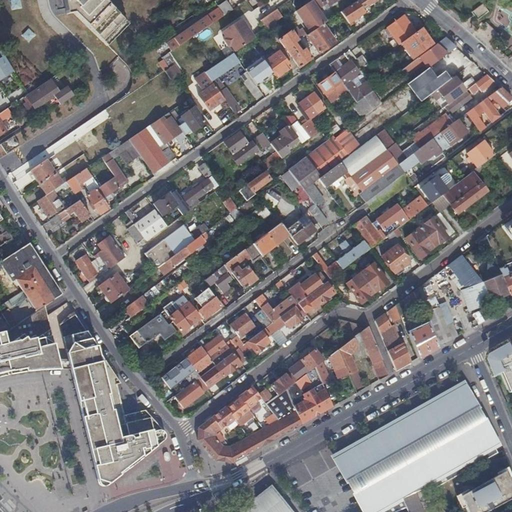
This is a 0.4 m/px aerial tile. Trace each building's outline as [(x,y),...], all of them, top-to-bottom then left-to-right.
[(63,0),(64,4),(66,14),(73,13),(107,46),(128,25),(103,0),(63,0)] [(219,8),(224,15),(232,9),(225,0),(217,6),(219,8)] [(320,10),(325,6),(326,7),(337,0),(310,0),(296,10),(311,30),(322,23),(327,20),(320,10)] [(375,0),(356,0),(339,12),(348,23),(364,12),(362,9),(375,0)] [(484,5),(473,12),(479,21),(490,14),(484,5)] [(169,41),(174,48),(224,15),(219,8),(211,13),(192,26),(190,24),(188,26),(189,28),(169,41)] [(277,8),(268,14),(274,21),(282,16),(277,8)] [(210,11),(190,24),(192,26),(211,13),(210,11)] [(268,14),(266,15),(273,25),(275,24),(274,21),(268,14)] [(266,15),(261,19),(260,19),(267,29),(273,25),(266,15)] [(401,43),(416,32),(404,16),(385,30),(388,34),(391,32),(399,44),(400,43),(401,43)] [(241,18),(221,32),(226,38),(223,40),(228,47),(231,45),(235,51),(254,38),(241,18)] [(307,33),(299,39),(305,47),(306,49),(311,46),(310,45),(312,43),(319,53),(335,42),(322,23),(311,30),(307,33)] [(432,43),(421,28),(416,32),(401,43),(412,58),(432,43)] [(296,35),(292,29),(279,39),(299,67),(312,57),(306,49),(305,47),(300,50),(295,43),(299,39),(296,35)] [(296,35),(299,39),(307,33),(305,29),(296,35)] [(445,37),(398,71),(403,79),(424,64),(427,68),(434,63),(437,61),(456,46),(445,37)] [(399,44),(391,50),(395,54),(403,48),(400,43),(399,44)] [(0,79),(13,71),(0,49),(0,79)] [(264,56),(261,57),(262,59),(272,73),(275,77),(290,67),(279,51),(266,59),(264,56)] [(239,61),(233,53),(232,53),(224,59),(208,69),(205,72),(208,76),(211,80),(225,99),(235,113),(240,109),(227,89),(226,89),(217,76),(239,61)] [(356,59),(364,70),(370,65),(362,55),(356,59)] [(272,73),(262,59),(246,71),(251,77),(255,83),(256,85),(272,73)] [(335,60),(329,64),(334,72),(347,89),(357,102),(373,90),(377,87),(371,79),(357,88),(351,79),(359,73),(350,60),(340,67),(335,60)] [(171,65),(178,75),(180,73),(174,64),(171,65)] [(165,70),(171,79),(178,75),(171,65),(165,70)] [(412,79),(407,83),(415,93),(435,78),(427,68),(412,79)] [(415,93),(421,101),(427,96),(450,79),(444,71),(436,77),(435,78),(415,93)] [(225,99),(211,80),(208,76),(205,72),(194,79),(202,91),(197,94),(209,109),(225,99)] [(347,89),(334,72),(318,84),(331,101),(347,89)] [(494,81),(487,74),(476,82),(468,88),(472,93),(479,88),(481,91),(494,81)] [(442,95),(448,103),(465,90),(468,88),(476,82),(471,76),(461,84),(454,76),(450,79),(427,96),(429,99),(435,95),(437,98),(442,95)] [(249,88),(255,83),(251,77),(244,82),(249,88)] [(24,98),(26,101),(28,100),(34,108),(53,96),(54,98),(59,95),(57,93),(59,92),(50,80),(24,98)] [(263,94),(256,85),(255,83),(249,88),(257,98),(263,94)] [(506,111),(511,106),(511,98),(500,87),(489,95),(498,104),(496,106),(500,109),(502,107),(506,111)] [(357,102),(353,105),(362,117),(382,102),(373,90),(357,102)] [(325,107),(314,92),(299,103),(300,105),(298,107),(307,119),(325,107)] [(447,105),(452,112),(471,98),(466,92),(447,105)] [(184,108),(193,102),(190,97),(180,103),(184,108)] [(466,112),(480,131),(485,127),(477,116),(484,112),(492,122),(499,116),(486,98),(466,112)] [(28,100),(26,101),(23,103),(29,112),(34,108),(28,100)] [(192,132),(206,122),(195,106),(181,116),(184,121),(181,124),(178,126),(185,135),(187,133),(191,130),(192,132)] [(11,113),(7,107),(2,111),(0,112),(0,133),(6,130),(1,123),(5,121),(4,119),(11,114),(11,113)] [(171,117),(172,117),(168,112),(128,139),(139,154),(153,173),(177,157),(168,145),(165,147),(163,143),(181,131),(171,117)] [(410,149),(413,153),(432,138),(440,132),(452,123),(447,116),(444,118),(443,116),(438,120),(439,122),(434,126),(433,125),(421,135),(422,136),(420,138),(418,143),(410,149)] [(317,132),(307,119),(300,124),(310,137),(317,132)] [(452,123),(440,132),(450,145),(468,132),(458,119),(452,123)] [(300,124),(297,120),(289,126),(288,125),(279,131),(282,134),(276,138),(270,143),(276,151),(281,158),(289,152),(286,148),(290,145),(289,143),(297,137),(301,143),(310,137),(300,124)] [(333,135),(335,137),(344,131),(339,124),(329,132),(332,136),(333,135)] [(335,137),(348,155),(361,146),(347,128),(344,131),(335,137)] [(252,142),(248,144),(239,132),(224,143),(233,155),(231,157),(237,165),(258,150),(252,142)] [(270,143),(262,132),(256,136),(264,147),(270,143)] [(432,138),(442,151),(450,145),(440,132),(432,138)] [(340,162),(346,157),(348,155),(335,137),(333,135),(332,136),(288,169),(314,203),(317,205),(323,200),(311,184),(318,179),(340,162)] [(346,157),(357,171),(387,149),(376,135),(361,146),(348,155),(346,157)] [(398,164),(410,180),(415,177),(413,174),(410,169),(435,151),(437,154),(442,151),(432,138),(413,153),(404,159),(398,164)] [(139,154),(128,139),(101,157),(114,176),(99,186),(96,188),(106,202),(113,197),(109,192),(127,181),(111,158),(119,153),(124,149),(132,159),(139,154)] [(480,165),(494,155),(483,141),(466,153),(475,164),(477,167),(480,165)] [(387,149),(398,164),(404,159),(401,155),(393,144),(387,149)] [(124,149),(119,153),(126,163),(132,159),(124,149)] [(359,193),(369,207),(371,210),(411,181),(410,180),(398,164),(387,149),(357,171),(351,176),(356,183),(359,188),(362,191),(359,193)] [(401,155),(404,159),(413,153),(410,149),(401,155)] [(281,158),(276,151),(261,163),(266,169),(281,158)] [(346,171),(351,176),(357,171),(346,157),(340,162),(346,171)] [(39,183),(55,173),(46,159),(30,170),(39,183)] [(421,165),(426,171),(431,167),(427,161),(421,165)] [(211,172),(204,162),(198,166),(206,176),(211,172)] [(318,179),(324,187),(331,183),(333,185),(334,185),(336,187),(340,184),(338,182),(338,181),(336,179),(341,175),(343,173),(346,171),(340,162),(318,179)] [(477,167),(475,164),(467,170),(469,173),(472,171),(477,167)] [(484,170),(480,165),(477,167),(472,171),(476,176),(484,170)] [(100,214),(109,207),(106,202),(96,188),(99,186),(86,167),(69,179),(66,181),(74,192),(84,185),(88,190),(86,191),(88,194),(87,195),(91,201),(89,203),(93,209),(96,207),(100,214)] [(465,167),(458,172),(463,178),(469,173),(467,170),(465,167)] [(264,171),(239,189),(247,200),(255,194),(253,191),(269,178),(264,171)] [(463,178),(446,190),(442,194),(450,204),(457,213),(466,206),(464,204),(469,200),(471,203),(486,190),(476,176),(472,171),(469,173),(463,178)] [(46,194),(62,183),(60,179),(55,173),(39,183),(46,194)] [(420,189),(430,202),(431,202),(442,194),(446,190),(442,185),(449,180),(449,179),(450,178),(450,177),(449,176),(448,175),(447,174),(445,174),(444,174),(443,174),(442,176),(441,177),(441,179),(439,181),(436,176),(420,189)] [(66,181),(69,179),(66,175),(60,179),(62,183),(66,181)] [(189,209),(192,207),(189,203),(217,183),(211,175),(199,184),(193,189),(182,197),(187,204),(186,205),(189,209)] [(356,183),(351,176),(348,179),(349,180),(348,181),(352,186),(356,183)] [(354,192),(359,188),(356,183),(352,186),(350,187),(354,192)] [(277,212),(286,203),(273,188),(263,196),(277,212)] [(64,207),(52,190),(37,201),(48,217),(64,207)] [(182,200),(175,191),(171,194),(169,191),(153,203),(162,215),(178,203),(178,202),(182,200)] [(442,194),(431,202),(439,212),(440,212),(450,204),(442,194)] [(403,209),(410,218),(411,217),(427,205),(420,196),(412,203),(408,206),(403,209)] [(230,212),(237,208),(229,197),(222,202),(230,212)] [(81,221),(90,215),(79,200),(58,214),(63,221),(76,213),(81,221)] [(328,221),(314,203),(308,208),(310,211),(317,221),(321,226),(328,221)] [(393,231),(407,220),(396,205),(389,210),(383,214),(371,223),(383,238),(393,231)] [(165,222),(155,209),(134,225),(144,238),(146,241),(167,225),(165,222)] [(312,224),(317,221),(310,211),(305,214),(312,224)] [(439,212),(419,228),(433,246),(438,243),(438,244),(455,231),(440,212),(439,212)] [(62,221),(57,214),(46,222),(50,229),(62,221)] [(316,230),(312,224),(305,214),(304,214),(285,229),(289,233),(297,244),(316,230)] [(371,223),(365,215),(352,225),(363,240),(370,248),(383,238),(371,223)] [(0,221),(0,245),(11,238),(10,237),(12,235),(8,230),(6,231),(0,221)] [(289,233),(285,229),(280,223),(267,233),(253,243),(261,254),(289,233)] [(134,225),(133,224),(128,228),(127,228),(138,243),(144,238),(134,225)] [(188,245),(194,240),(183,225),(177,230),(188,245)] [(419,228),(405,238),(420,258),(428,251),(427,250),(433,246),(419,228)] [(156,268),(159,266),(185,247),(188,245),(177,230),(145,253),(156,268)] [(511,262),(511,252),(504,231),(488,237),(499,267),(511,262)] [(185,247),(189,253),(204,241),(203,239),(208,236),(205,232),(194,240),(188,245),(185,247)] [(110,237),(109,236),(97,245),(101,250),(97,253),(100,257),(96,259),(105,271),(125,256),(114,241),(110,237)] [(492,250),(486,236),(478,242),(482,254),(492,250)] [(369,249),(370,248),(363,240),(355,245),(349,250),(343,242),(339,245),(342,249),(344,252),(345,254),(336,261),(342,269),(352,262),(362,254),(369,249)] [(413,258),(401,242),(397,245),(409,261),(413,258)] [(12,327),(46,304),(61,293),(29,243),(0,261),(0,265),(11,282),(15,279),(27,297),(13,306),(11,308),(10,308),(3,313),(12,327)] [(252,260),(261,254),(253,243),(224,265),(229,270),(230,272),(231,271),(242,284),(247,280),(249,284),(256,279),(247,266),(241,271),(238,267),(250,257),(252,260)] [(409,261),(397,245),(382,256),(394,273),(395,272),(402,267),(409,261)] [(183,257),(189,253),(185,247),(159,266),(162,271),(165,274),(174,267),(175,267),(174,265),(177,262),(178,264),(185,259),(183,257)] [(342,269),(336,261),(327,267),(316,252),(312,255),(323,270),(330,279),(342,269)] [(477,274),(462,254),(449,264),(448,265),(466,289),(474,308),(490,301),(483,282),(477,274)] [(103,272),(95,260),(89,263),(84,255),(76,260),(88,279),(96,274),(97,276),(103,272)] [(105,271),(96,259),(95,260),(103,272),(105,271)] [(373,263),(360,273),(374,292),(379,288),(380,289),(388,282),(373,263)] [(229,270),(224,265),(218,269),(223,275),(227,272),(229,270)] [(499,268),(498,265),(477,274),(483,282),(501,274),(499,270),(499,268)] [(509,293),(509,295),(511,293),(511,274),(509,276),(506,267),(499,270),(501,274),(503,279),(509,293)] [(213,273),(204,279),(209,286),(215,282),(223,293),(228,289),(230,287),(227,282),(232,278),(227,272),(223,275),(218,279),(213,273)] [(99,285),(111,302),(128,290),(128,289),(116,273),(99,285)] [(288,291),(291,295),(297,303),(303,298),(305,297),(324,283),(326,281),(319,273),(315,276),(314,275),(301,285),(299,282),(288,291)] [(374,292),(360,273),(346,283),(361,303),(367,298),(366,297),(374,292)] [(501,274),(483,282),(490,301),(509,293),(503,279),(501,274)] [(334,284),(330,279),(326,281),(324,283),(305,297),(303,298),(297,303),(305,313),(311,308),(312,307),(313,308),(320,303),(321,304),(327,299),(327,298),(334,293),(330,287),(334,284)] [(284,286),(280,280),(274,284),(279,289),(284,286)] [(447,326),(428,280),(413,292),(427,325),(436,347),(452,339),(447,326)] [(185,288),(179,282),(175,285),(180,291),(185,288)] [(203,315),(205,317),(221,305),(208,287),(195,298),(199,304),(196,306),(203,314),(203,315)] [(474,308),(466,289),(461,291),(469,309),(474,308)] [(261,294),(254,299),(261,309),(271,322),(297,303),(291,295),(272,309),(261,294)] [(147,303),(141,295),(124,308),(130,316),(147,303)] [(155,316),(131,335),(140,347),(159,333),(164,339),(176,330),(178,334),(201,318),(183,295),(173,303),(165,309),(155,316)] [(171,301),(163,307),(165,309),(173,303),(171,301)] [(297,303),(271,322),(265,327),(269,334),(284,322),(288,327),(295,322),(295,323),(302,318),(302,317),(306,314),(305,313),(297,303)] [(47,369),(60,369),(46,304),(12,327),(7,330),(0,331),(0,377),(5,376),(21,373),(36,370),(47,369)] [(400,316),(396,305),(389,310),(393,319),(401,316),(400,316)] [(477,324),(495,314),(489,305),(472,315),(477,324)] [(271,322),(261,309),(254,314),(264,328),(265,327),(271,322)] [(71,370),(96,481),(107,483),(112,480),(164,441),(165,432),(145,410),(123,415),(116,383),(120,381),(115,376),(72,310),(69,313),(71,315),(60,324),(71,370)] [(245,313),(229,325),(238,336),(239,337),(255,325),(245,313)] [(406,313),(400,316),(401,316),(404,326),(411,323),(406,313)] [(390,326),(384,314),(375,321),(380,334),(390,326)] [(451,324),(447,326),(452,339),(457,336),(451,324)] [(436,347),(427,325),(408,334),(417,358),(436,347)] [(368,326),(367,326),(355,335),(359,342),(363,339),(369,356),(368,356),(372,366),(373,365),(379,380),(388,375),(368,326)] [(390,326),(380,334),(387,351),(399,344),(390,326)] [(265,327),(264,328),(247,341),(251,346),(256,352),(262,347),(269,342),(265,337),(269,334),(265,327)] [(219,335),(202,347),(209,356),(212,361),(215,365),(231,353),(229,351),(228,349),(229,349),(226,345),(225,344),(219,335)] [(239,337),(238,336),(231,341),(235,346),(229,351),(231,353),(232,352),(238,348),(243,344),(239,337)] [(353,337),(338,349),(348,373),(348,374),(356,370),(350,354),(357,348),(353,337)] [(511,389),(511,338),(491,351),(488,358),(495,376),(505,372),(511,389)] [(235,346),(231,341),(226,345),(229,349),(228,349),(229,351),(235,346)] [(251,346),(247,341),(243,344),(238,348),(242,353),(251,346)] [(387,351),(395,371),(410,362),(402,343),(399,344),(387,351)] [(202,347),(201,346),(185,358),(198,375),(200,373),(198,371),(212,361),(209,356),(202,347)] [(314,349),(288,369),(290,372),(296,380),(297,379),(315,366),(321,361),(328,356),(326,353),(324,355),(318,347),(315,349),(314,349)] [(242,353),(238,348),(232,352),(240,363),(246,359),(242,353)] [(338,349),(331,353),(328,356),(338,377),(348,373),(338,349)] [(240,363),(232,352),(231,353),(215,365),(209,370),(200,377),(208,387),(222,376),(229,372),(237,367),(236,366),(240,363)] [(173,386),(178,393),(199,377),(198,375),(185,358),(161,376),(170,389),(173,386)] [(329,381),(321,361),(315,366),(322,384),(329,381)] [(322,384),(315,366),(297,379),(300,386),(310,381),(309,380),(312,378),(315,385),(319,384),(321,388),(324,387),(322,384)] [(296,380),(290,372),(287,375),(285,373),(270,384),(278,394),(286,388),(296,380)] [(178,393),(174,396),(182,408),(208,387),(200,377),(199,377),(178,393)] [(436,487),(498,452),(460,385),(337,455),(369,511),(394,511),(406,507),(402,498),(414,493),(434,484),(436,487)] [(260,395),(252,386),(239,396),(240,398),(234,402),(233,401),(199,427),(198,439),(215,459),(232,463),(249,453),(267,443),(301,424),(294,407),(286,388),(278,394),(273,398),(266,403),(278,420),(230,447),(223,446),(213,434),(225,425),(228,425),(256,403),(257,401),(261,397),(260,395)] [(266,403),(273,398),(267,390),(260,395),(261,397),(266,403)] [(306,401),(294,407),(301,424),(332,406),(326,392),(317,396),(314,390),(304,395),(306,398),(305,399),(306,401)] [(218,431),(213,434),(220,442),(224,438),(218,431)] [(166,451),(163,451),(159,452),(159,456),(161,459),(164,460),(167,458),(168,454),(166,451)] [(292,471),(291,471),(312,511),(321,511),(332,506),(304,452),(287,461),(292,471)] [(511,487),(505,471),(461,496),(467,511),(485,511),(511,498),(511,487)] [(258,488),(271,480),(267,473),(254,481),(258,488)] [(294,511),(273,483),(270,484),(245,503),(242,504),(231,511),(230,511),(294,511)] [(96,485),(90,486),(93,502),(99,500),(96,485)] [(422,511),(414,493),(402,498),(406,507),(407,511),(422,511)]
